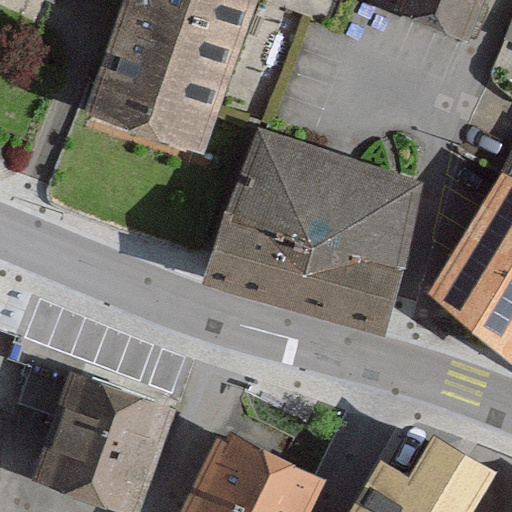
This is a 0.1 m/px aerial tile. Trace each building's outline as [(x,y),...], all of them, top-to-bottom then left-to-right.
[(232,0),(116,0),(75,117),(178,154),(232,0)] [(455,0),(357,0),(440,35),(455,0)] [(424,190),(251,133),(208,263),(381,320),(424,190)] [(511,155),(423,316),(511,364),(511,155)] [(33,299),(0,287),(0,332),(20,339),(33,299)] [(135,511),(171,411),(74,377),(37,481),(125,511),(135,511)] [(404,470),(384,458),(353,511),(465,511),(492,468),(427,431),(404,470)] [(301,511),(318,479),(221,432),(181,511),(301,511)]
